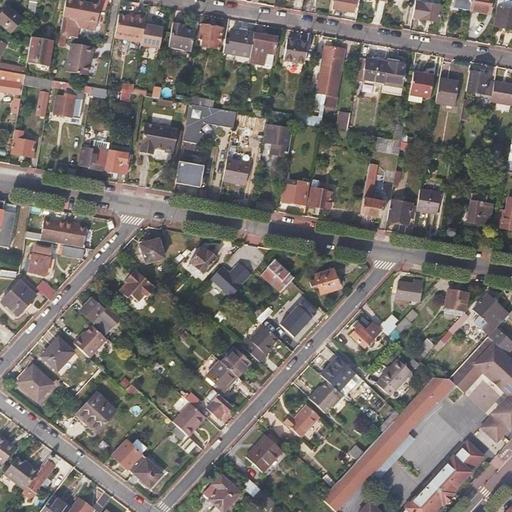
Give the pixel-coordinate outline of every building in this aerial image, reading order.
[(66,35),(68,36),(69,29),(68,29),(70,17),(82,19),(85,3),(74,1),(74,0),(66,0),(60,34),(66,35)] [(335,0),(333,9),(353,12),(355,0),(335,0)] [(454,0),(453,8),(470,11),(471,0),(454,0)] [(471,0),(470,11),(489,14),(491,0),(471,0)] [(499,0),(495,26),(511,29),(511,3),(509,3),(508,9),(502,8),(503,0),(499,0)] [(439,23),(442,7),(422,4),(419,19),(439,23)] [(7,7),(0,15),(0,24),(10,33),(22,19),(7,7)] [(131,45),(141,47),(141,46),(145,24),(143,23),(145,13),(124,9),(122,19),(135,21),(131,45)] [(195,14),(192,30),(195,30),(199,31),(200,25),(201,15),(195,14)] [(145,24),(141,46),(159,50),(163,28),(156,27),(153,27),(153,24),(145,23),(145,24)] [(182,25),(173,24),(169,48),(191,51),(195,30),(192,30),(182,28),(182,25)] [(199,31),(197,39),(203,40),(202,46),(219,49),(222,29),(200,25),(199,31)] [(250,58),(254,34),(233,30),(231,39),(226,38),(223,53),(250,58)] [(64,47),(66,35),(60,34),(58,46),(64,47)] [(250,58),(248,71),(259,73),(260,65),(254,64),(257,46),(261,47),(260,52),(273,54),(276,38),(254,34),(250,58)] [(30,47),(27,62),(48,66),(52,42),(31,38),(30,47)] [(304,64),(308,44),(287,40),(283,60),(304,64)] [(65,73),(87,78),(93,48),(71,43),(65,73)] [(326,94),(334,49),(324,47),(314,103),(324,105),(326,94)] [(334,49),(326,94),(337,96),(345,51),(334,49)] [(356,81),(383,85),(387,63),(360,58),(356,81)] [(0,63),(0,70),(7,72),(25,75),(26,68),(0,63)] [(383,85),(382,93),(400,96),(405,66),(387,63),(383,85)] [(0,70),(0,91),(19,95),(21,84),(23,84),(25,75),(7,72),(0,70)] [(432,76),(413,73),(409,95),(428,99),(432,76)] [(487,75),(469,73),(466,92),(483,96),(487,75)] [(23,84),(23,86),(40,89),(35,116),(45,118),(51,87),(52,80),(25,75),(23,84)] [(439,79),(435,103),(453,106),(458,82),(439,79)] [(511,97),(510,109),(511,109),(511,81),(497,79),(496,88),(511,91),(511,97)] [(52,80),(51,87),(91,94),(92,87),(52,80)] [(162,88),(160,99),(172,101),(173,93),(167,92),(168,86),(162,85),(162,88)] [(147,91),(134,89),(133,95),(139,96),(146,97),(147,91)] [(322,117),(320,128),(325,129),(331,130),(332,122),(337,96),(326,94),(324,105),(322,117)] [(57,96),(54,114),(78,118),(82,100),(57,96)] [(213,109),(215,101),(187,96),(186,104),(189,104),(213,109)] [(18,115),(21,100),(14,99),(11,114),(18,115)] [(486,115),(488,102),(482,101),(480,114),(486,115)] [(464,102),(461,120),(468,121),(471,103),(464,102)] [(213,109),(189,104),(182,141),(203,145),(207,123),(233,128),(235,120),(236,113),(213,109)] [(295,115),(269,111),(267,118),(294,123),(295,115)] [(347,133),(350,114),(338,112),(336,122),(332,122),(331,130),(347,133)] [(236,113),(235,120),(257,124),(256,127),(265,129),(267,118),(240,114),(236,113)] [(320,128),(322,117),(307,115),(305,125),(320,128)] [(86,125),(79,167),(103,171),(107,149),(94,147),(93,149),(88,148),(90,136),(92,137),(94,126),(86,125)] [(401,142),(404,126),(395,125),(392,141),(401,142)] [(288,154),(291,135),(286,134),(286,130),(267,126),(264,143),(272,144),(271,151),(288,154)] [(331,130),(325,129),(324,136),(345,140),(347,133),(331,130)] [(15,131),(11,154),(32,158),(34,143),(21,140),(23,132),(15,131)] [(130,154),(126,175),(138,177),(141,160),(149,161),(153,140),(132,136),(129,153),(130,154)] [(374,137),(371,158),(376,159),(378,151),(399,155),(400,150),(401,142),(392,141),(374,137)] [(200,157),(203,145),(182,141),(180,153),(200,157)] [(401,142),(400,150),(414,153),(415,145),(406,143),(401,142)] [(106,171),(125,175),(129,153),(109,150),(106,171)] [(509,161),(490,158),(489,165),(507,168),(509,161)] [(228,161),(223,183),(245,187),(249,165),(228,161)] [(178,163),(175,182),(198,186),(201,167),(178,163)] [(370,163),(361,215),(380,218),(383,202),(371,200),(377,165),(370,163)] [(396,171),(393,186),(399,187),(402,172),(396,171)] [(285,179),(281,201),(304,205),(308,183),(285,179)] [(333,192),(312,188),(309,205),(330,209),(333,192)] [(420,190),(416,211),(437,215),(440,194),(420,190)] [(487,195),(472,193),(467,222),(484,226),(487,214),(492,215),(493,205),(485,204),(487,195)] [(506,212),(500,211),(498,221),(503,222),(502,228),(511,229),(511,198),(508,198),(506,212)] [(3,212),(4,202),(0,201),(0,246),(8,248),(14,214),(3,212)] [(391,201),(387,222),(408,225),(409,219),(410,212),(411,205),(391,201)] [(50,248),(50,243),(33,239),(30,254),(32,255),(29,272),(45,275),(48,258),(42,257),(44,247),(50,248)] [(158,240),(140,246),(146,264),(164,258),(158,240)] [(83,250),(62,246),(61,256),(82,260),(83,250)] [(188,262),(201,275),(216,259),(202,247),(188,262)] [(291,281),(294,278),(274,260),(266,268),(267,270),(261,276),(279,294),(291,281)] [(223,266),(211,280),(231,297),(252,274),(239,262),(230,272),(223,266)] [(126,283),(123,286),(138,300),(143,295),(146,297),(155,288),(135,270),(130,276),(128,278),(129,279),(126,283)] [(320,294),(338,289),(332,270),(314,276),(315,280),(309,282),(311,288),(317,286),(320,294)] [(395,299),(418,303),(422,282),(414,281),(413,284),(398,282),(395,299)] [(20,282),(1,301),(16,315),(35,295),(20,282)] [(36,288),(49,298),(54,291),(42,282),(36,288)] [(137,301),(138,300),(123,286),(119,291),(126,298),(130,294),(137,301)] [(468,294),(448,291),(445,307),(465,311),(468,294)] [(474,310),(495,330),(496,328),(507,316),(508,315),(487,297),(474,310)] [(91,299),(79,312),(93,325),(105,336),(118,322),(121,319),(102,302),(98,306),(91,299)] [(280,325),(293,337),(314,314),(302,302),(280,325)] [(184,307),(189,311),(193,307),(188,303),(184,307)] [(256,319),(273,335),(278,330),(266,319),(272,312),(267,307),(256,319)] [(417,315),(411,310),(404,318),(410,323),(417,315)] [(469,318),(464,314),(434,346),(433,347),(437,351),(469,318)] [(380,329),(387,336),(394,328),(395,328),(393,326),(397,321),(391,316),(379,328),(380,329)] [(355,329),(349,335),(363,348),(380,329),(379,328),(373,322),(369,325),(362,318),(353,327),(355,329)] [(410,323),(404,318),(395,328),(394,328),(401,335),(411,324),(410,323)] [(185,323),(181,319),(173,328),(177,332),(185,323)] [(105,336),(93,325),(91,327),(101,336),(103,338),(105,336)] [(72,343),(84,354),(101,336),(91,327),(83,335),(80,338),(79,337),(72,343)] [(511,349),(511,342),(496,328),(495,330),(487,338),(507,355),(511,349)] [(504,437),(509,442),(511,439),(511,360),(507,355),(487,338),(449,380),(455,385),(464,393),(482,373),(508,397),(480,427),(498,444),(504,437)] [(57,339),(41,357),(56,371),(72,353),(57,339)] [(420,346),(427,353),(433,347),(434,346),(426,339),(420,346)] [(220,364),(236,378),(249,364),(233,350),(220,364)] [(336,358),(319,376),(337,393),(355,374),(336,358)] [(412,373),(397,359),(381,377),(395,390),(396,391),(412,373)] [(223,392),(236,378),(220,364),(219,363),(207,377),(223,392)] [(33,367),(17,383),(37,401),(52,384),(33,367)] [(395,390),(381,377),(376,383),(390,396),(395,390)] [(322,499),(335,511),(369,475),(365,471),(403,430),(407,434),(435,403),(437,405),(455,385),(449,380),(433,378),(421,391),(399,415),(391,424),(382,434),(364,454),(357,461),(336,484),(331,489),(322,499)] [(137,390),(141,394),(145,389),(135,380),(130,385),(137,390)] [(130,385),(125,390),(131,396),(137,390),(130,385)] [(399,415),(421,391),(416,386),(414,389),(411,387),(406,392),(409,394),(394,410),(399,415)] [(144,397),(150,403),(154,398),(149,393),(144,397)] [(190,404),(195,409),(201,403),(191,393),(185,400),(190,404)] [(113,413),(94,396),(77,414),(95,432),(113,413)] [(225,413),(231,408),(218,396),(207,409),(217,418),(223,412),(225,413)] [(176,427),(188,437),(195,430),(192,427),(203,416),(195,409),(190,404),(172,423),(176,427)] [(300,438),(319,418),(306,406),(293,420),(289,416),(283,422),(300,438)] [(195,430),(205,419),(203,416),(192,427),(195,430)] [(384,418),(375,428),(382,434),(391,424),(384,418)] [(187,454),(196,445),(188,437),(176,427),(171,432),(180,440),(177,444),(187,454)] [(407,434),(403,430),(365,471),(369,475),(376,482),(414,441),(407,434)] [(0,435),(0,434),(0,462),(3,465),(16,447),(0,435)] [(265,436),(245,458),(261,473),(282,451),(265,436)] [(129,444),(126,441),(111,457),(114,459),(129,444)] [(377,511),(369,504),(361,511),(434,511),(440,506),(442,507),(455,494),(453,492),(484,457),(466,441),(399,511),(377,511)] [(129,444),(114,459),(129,472),(143,457),(129,444)] [(364,454),(355,446),(348,454),(357,461),(364,454)] [(56,466),(48,459),(24,491),(29,494),(32,490),(35,492),(41,485),(47,477),(56,466)] [(145,460),(132,473),(149,488),(161,475),(145,460)] [(331,489),(336,484),(324,473),(320,478),(325,484),(331,489)] [(220,475),(202,494),(221,511),(223,511),(240,494),(220,475)] [(47,477),(41,485),(46,489),(52,481),(47,477)] [(260,490),(249,480),(244,485),(247,487),(244,490),(253,498),(260,490)] [(317,493),(322,499),(331,489),(325,484),(317,493)] [(266,510),(273,502),(260,490),(253,498),(266,510)] [(89,511),(92,508),(78,498),(67,511),(89,511)] [(39,511),(46,504),(41,499),(30,511),(39,511)] [(46,504),(39,511),(65,511),(49,499),(46,504)]
